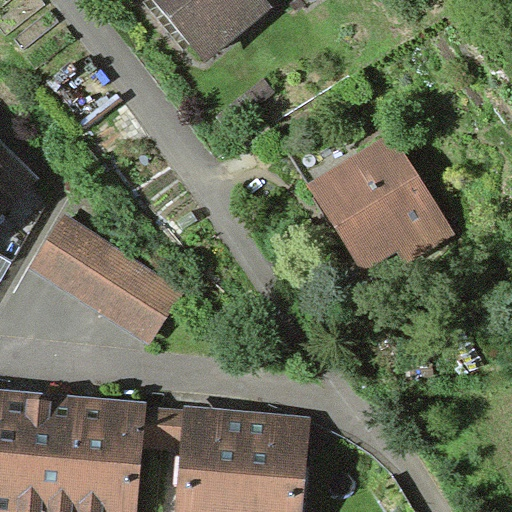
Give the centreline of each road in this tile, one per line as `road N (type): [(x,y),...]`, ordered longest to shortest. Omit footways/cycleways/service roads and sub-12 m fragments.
road 1 (residential): [(78,0),(255,259),(428,480)]
road 2 (residential): [(0,356),(205,365),(343,407)]
